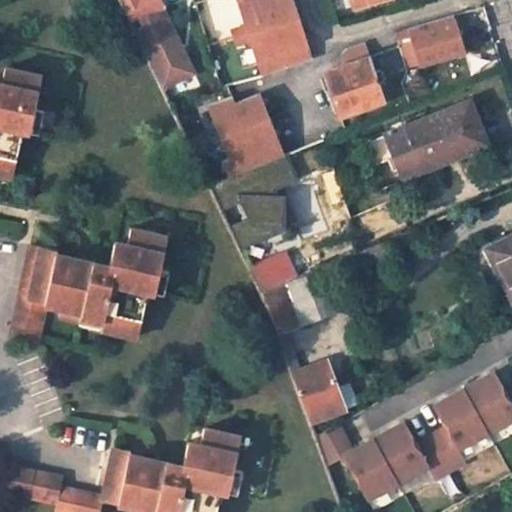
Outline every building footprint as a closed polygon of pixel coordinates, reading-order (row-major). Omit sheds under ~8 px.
[(165,11),(158,0),(121,0),(132,22),(143,18),(165,11)] [(209,0),(221,32),(244,23),(235,0),(209,0)] [(311,60),(292,0),(237,0),(246,26),(232,31),(236,43),(250,39),(261,76),(302,63),(311,60)] [(194,73),(165,11),(143,18),(147,27),(137,32),(164,88),(194,73)] [(396,30),(407,70),(467,53),(456,13),(396,30)] [(367,57),(363,44),(326,55),(330,69),(367,57)] [(306,77),(324,71),(339,114),(382,100),(367,57),(330,69),(326,55),(311,60),(302,63),(306,77)] [(0,173),(12,176),(19,141),(11,140),(14,127),(22,129),(28,130),(39,75),(2,69),(0,79),(0,173)] [(228,171),(283,157),(265,88),(210,102),(228,171)] [(468,100),(407,123),(384,132),(361,141),(370,164),(387,157),(385,152),(390,150),(401,177),(479,146),(468,121),(476,118),(468,100)] [(487,143),(476,118),(468,121),(479,146),(487,143)] [(19,141),(22,129),(14,127),(11,140),(19,141)] [(286,237),(285,191),(242,191),(242,220),(239,221),(239,237),(286,237)] [(156,290),(169,236),(133,228),(128,246),(115,243),(110,266),(56,254),(56,251),(29,245),(8,337),(35,343),(44,303),(80,311),(79,315),(115,322),(114,330),(137,335),(146,301),(139,300),(142,287),(149,289),(156,290)] [(511,234),(490,246),(502,272),(499,274),(511,301),(511,234)] [(358,250),(371,281),(394,272),(382,240),(358,250)] [(316,246),(287,258),(295,276),(321,265),(324,264),(316,246)] [(285,253),(249,267),(260,290),(295,276),(287,258),(285,253)] [(355,264),(350,253),(324,264),(321,265),(326,276),(355,264)] [(309,422),(345,409),(345,407),(337,386),(327,360),(302,369),(287,329),(338,309),(326,276),(321,265),(295,276),(260,290),(309,422)] [(146,301),(149,289),(142,287),(139,300),(146,301)] [(78,322),(114,330),(115,322),(79,315),(78,322)] [(511,387),(505,391),(492,368),(426,405),(439,427),(414,441),(401,418),(337,455),(362,499),(424,463),(435,482),(465,464),(455,447),(511,414),(511,387)] [(345,407),(355,403),(347,383),(337,386),(345,407)] [(60,474),(4,462),(0,481),(0,492),(54,503),(51,511),(98,511),(102,498),(154,511),(153,511),(216,511),(218,502),(212,501),(214,488),(232,492),(245,437),(204,427),(199,444),(187,440),(181,465),(128,452),(129,450),(115,447),(103,495),(58,483),(60,474)]
